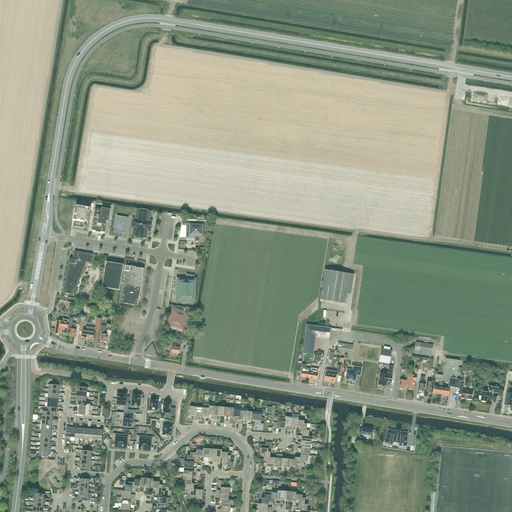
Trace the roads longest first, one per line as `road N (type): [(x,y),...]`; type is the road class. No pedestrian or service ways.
road 1 (tertiary): [(49,190),(70,71),(98,34),(123,21),(165,19),(511,76)]
road 2 (unclassified): [(511,423),(172,367)]
road 3 (residential): [(110,478),(130,463),(159,463),(194,431),(239,440)]
